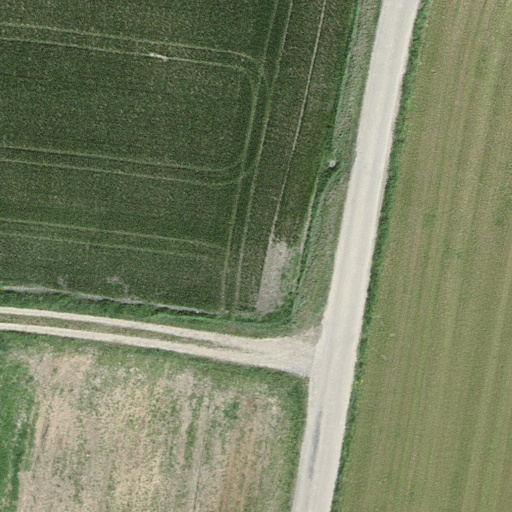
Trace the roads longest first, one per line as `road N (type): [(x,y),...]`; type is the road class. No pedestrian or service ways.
road 1 (unclassified): [(403,0),(308,511)]
road 2 (track): [(331,358),(0,324)]
